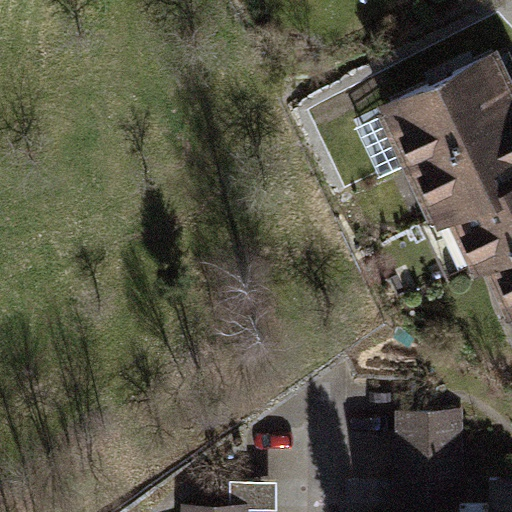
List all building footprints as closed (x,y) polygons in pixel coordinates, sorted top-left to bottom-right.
[(405,180),(511,130),(511,84),(500,59),(375,117),(405,180)] [(442,227),(511,193),(511,130),(405,180),(429,233),(442,227)] [(484,272),(511,259),(511,193),(442,227),(467,280),(484,272)] [(511,259),(484,272),(511,330),(511,259)] [(396,419),(396,511),(467,511),(465,419),(396,419)]
